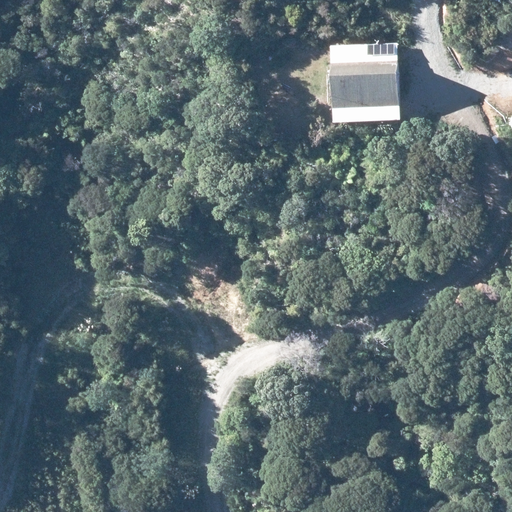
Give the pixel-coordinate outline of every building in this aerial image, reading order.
[(283,46),(297,46),(298,37),(283,37),(283,46)] [(335,121),(404,118),(402,42),(333,43),(335,121)] [(42,223),(45,249),(55,247),(52,222),(42,223)] [(232,277),(221,239),(182,250),(193,289),(232,277)] [(165,344),(165,323),(144,322),(143,344),(165,344)]
